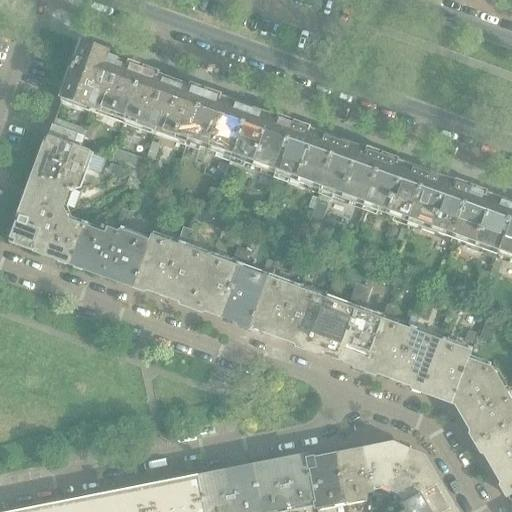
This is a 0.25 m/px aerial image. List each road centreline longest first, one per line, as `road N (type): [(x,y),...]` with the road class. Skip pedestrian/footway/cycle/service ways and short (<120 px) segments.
road 1 (tertiary): [(101,0),(511,147)]
road 2 (residential): [(347,394),(146,326),(0,265)]
road 3 (residential): [(0,495),(95,468),(315,428),(347,394)]
road 4 (residential): [(486,511),(433,428),(347,394)]
road 5 (tertiary): [(511,42),(395,0)]
